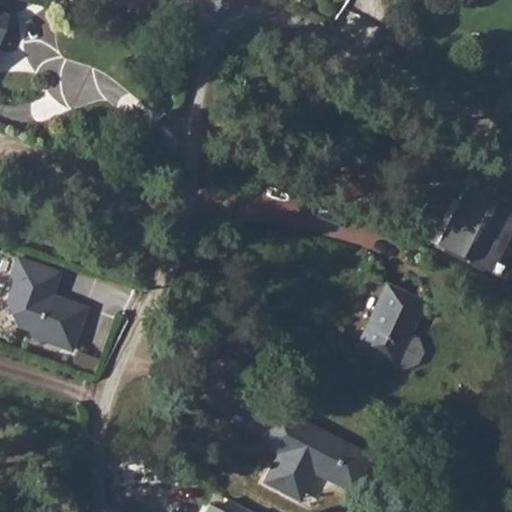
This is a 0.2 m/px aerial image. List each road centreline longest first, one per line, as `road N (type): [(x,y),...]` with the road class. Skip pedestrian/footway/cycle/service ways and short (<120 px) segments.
road 1 (residential): [(193,175),(89,460),(89,511)]
road 2 (unknown): [(193,175),(323,205),(425,249)]
road 3 (unknown): [(193,175),(143,182),(7,127)]
